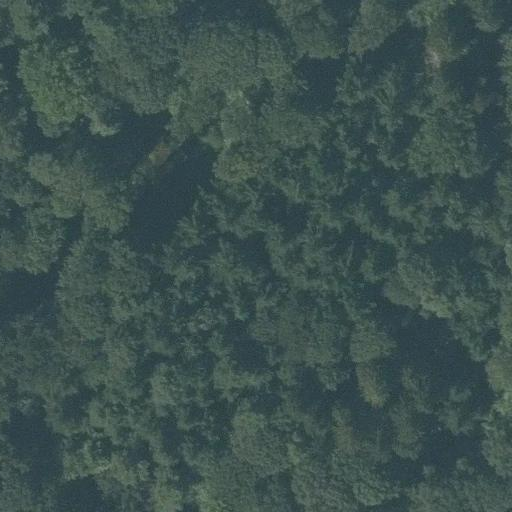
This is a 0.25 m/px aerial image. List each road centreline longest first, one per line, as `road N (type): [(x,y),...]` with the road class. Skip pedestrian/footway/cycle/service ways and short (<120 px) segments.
road 1 (unknown): [(7,511),(66,463),(355,291),(454,202),(503,109),(511,53),(505,0)]
road 2 (track): [(0,85),(107,0)]
